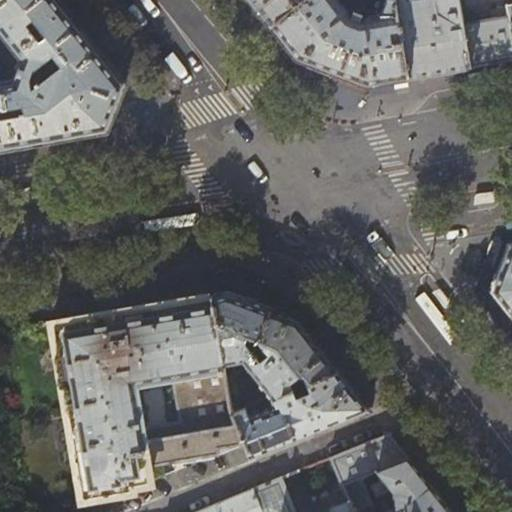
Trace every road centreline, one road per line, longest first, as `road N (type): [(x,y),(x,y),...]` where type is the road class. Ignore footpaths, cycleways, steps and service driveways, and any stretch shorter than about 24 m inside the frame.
road 1 (primary): [(511,450),(297,185)]
road 2 (primary): [(0,240),(297,185)]
road 3 (primary): [(297,185),(155,0)]
road 4 (primary): [(297,185),(511,148)]
